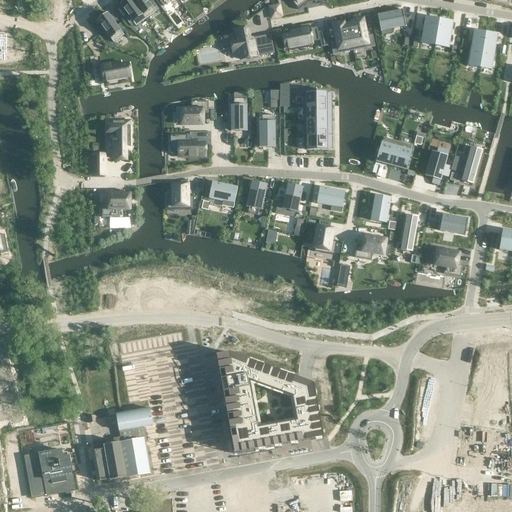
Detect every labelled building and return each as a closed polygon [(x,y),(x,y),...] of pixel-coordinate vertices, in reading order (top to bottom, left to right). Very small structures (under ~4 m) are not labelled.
[(131,0),(125,0),(120,4),(129,18),(126,20),(130,25),(133,23),(136,27),(146,19),(131,0)] [(147,0),(131,0),(146,19),(156,12),(153,8),(156,6),(152,1),(149,3),(147,0)] [(295,0),(296,1),(297,2),(293,4),(298,10),(309,2),(307,0),(295,0)] [(378,15),(377,15),(381,32),(382,36),(392,34),(392,29),(404,27),(405,27),(406,27),(403,10),(402,10),(402,11),(401,11),(378,16),(378,15)] [(108,13),(97,21),(113,43),(124,36),(121,32),(124,29),(120,24),(117,26),(108,13)] [(426,18),(422,41),(435,43),(439,21),(426,18)] [(353,24),(349,25),(353,47),(353,51),(367,48),(375,47),(373,35),(366,36),(363,19),(353,22),(353,24)] [(439,21),(435,43),(449,46),(453,23),(439,21)] [(337,42),(330,43),(333,55),(340,54),(340,53),(339,50),(340,50),(353,47),(349,25),(344,26),(344,23),(334,25),(337,42)] [(291,35),(283,37),(286,49),(313,44),(312,43),(320,41),(321,43),(327,42),(325,31),(319,32),(318,27),(310,29),(309,28),(291,32),(291,35)] [(236,35),(229,37),(232,49),(233,55),(240,54),(241,60),(274,53),(271,35),(250,39),(248,28),(235,31),(236,35)] [(474,31),(469,63),(480,65),(486,33),(474,31)] [(486,33),(480,65),(492,67),(494,53),(497,35),(486,33)] [(101,68),(96,69),(98,81),(104,80),(104,82),(131,77),(129,64),(121,66),(120,62),(101,66),(101,68)] [(306,97),(303,97),(303,107),(327,107),(327,92),(306,92),(306,97)] [(234,106),(230,106),(230,107),(231,107),(231,131),(231,132),(248,131),(247,131),(247,106),(247,100),(234,100),(234,106)] [(201,110),(181,110),(181,125),(203,125),(202,114),(208,114),(208,102),(201,102),(201,110)] [(327,107),(303,107),(304,122),(327,121),(327,107)] [(262,122),(259,122),(259,123),(259,147),(259,148),(276,148),(276,147),(275,147),(275,123),(275,122),(275,116),(262,116),(262,122)] [(327,121),(304,122),(304,136),(327,136),(327,121)] [(130,122),(106,122),(106,133),(117,133),(117,140),(113,140),(113,159),(117,159),(117,160),(120,160),(120,159),(124,159),(124,160),(126,160),(126,150),(131,150),(130,122)] [(190,135),(174,135),(174,143),(178,143),(178,157),(206,157),(206,144),(190,144),(190,135)] [(327,136),(304,136),(304,147),(306,147),(306,151),(327,151),(327,136)] [(416,137),(414,144),(421,146),(423,139),(416,137)] [(376,162),(376,163),(391,167),(398,142),(384,138),(382,142),(381,143),(382,143),(377,162),(376,162)] [(398,142),(391,167),(406,171),(406,170),(411,151),(412,152),(412,151),(411,151),(413,146),(398,142)] [(425,176),(425,177),(433,179),(432,184),(439,186),(441,181),(441,180),(447,157),(448,157),(448,156),(449,152),(438,149),(437,153),(432,152),(431,153),(432,153),(425,176)] [(470,150),(461,181),(473,185),(481,154),(470,150)] [(105,154),(93,154),(93,176),(105,176),(105,154)] [(212,182),(209,199),(210,199),(223,201),(222,206),(233,208),(238,188),(237,187),(237,188),(213,183),(213,182),(212,182)] [(246,206),(246,207),(262,211),(263,210),(262,210),(267,186),(268,186),(268,185),(251,182),(251,183),(246,206)] [(279,197),(275,214),(293,218),(295,212),(298,213),(298,212),(303,189),(303,188),(287,184),(287,185),(284,199),(279,197)] [(173,194),(167,194),(167,207),(186,207),(186,211),(194,210),(194,196),(188,196),(188,185),(173,185),(173,194)] [(320,188),(317,204),(318,205),(318,204),(331,206),(330,211),(342,213),(345,192),(344,192),(320,188)] [(108,206),(102,206),(102,218),(109,218),(109,210),(129,209),(129,194),(108,195),(108,206)] [(370,195),(368,206),(373,207),(371,220),(370,220),(370,221),(387,224),(387,223),(386,223),(391,199),(391,198),(370,195)] [(203,201),(201,209),(208,211),(210,203),(203,201)] [(310,208),(309,216),(316,217),(317,210),(310,208)] [(406,215),(401,247),(413,249),(418,218),(406,215)] [(442,215),(440,231),(441,231),(464,235),(464,236),(465,236),(468,219),(467,219),(445,215),(443,215),(442,215)] [(297,219),(296,227),(303,228),(304,220),(297,219)] [(389,222),(388,230),(395,231),(396,223),(389,222)] [(318,227),(314,248),(327,250),(328,250),(327,254),(334,256),(337,243),(337,242),(331,241),(333,229),(318,227)] [(499,250),(499,251),(511,252),(511,231),(502,230),(502,231),(503,231),(500,250),(499,250)] [(356,246),(354,258),(371,261),(373,253),(383,255),(389,256),(390,246),(384,245),(385,240),(364,236),(362,247),(356,246)] [(430,254),(429,264),(435,265),(445,267),(444,274),(460,277),(463,266),(457,265),(459,254),(437,250),(436,255),(430,254)] [(412,255),(410,263),(417,264),(419,256),(412,255)] [(339,268),(336,287),(346,289),(350,267),(340,265),(339,268)] [(69,280),(72,293),(90,288),(87,276),(69,280)] [(229,354),(216,356),(234,455),(324,438),(314,385),(229,354)] [(150,408),(116,414),(119,432),(143,427),(153,426),(150,408)] [(143,427),(119,432),(121,441),(145,437),(143,427)] [(94,447),(100,482),(110,480),(110,481),(152,473),(145,437),(121,441),(120,442),(119,439),(102,442),(103,446),(94,447)] [(42,454),(25,457),(33,498),(40,497),(75,491),(69,455),(68,455),(67,453),(63,454),(62,450),(42,454)]
